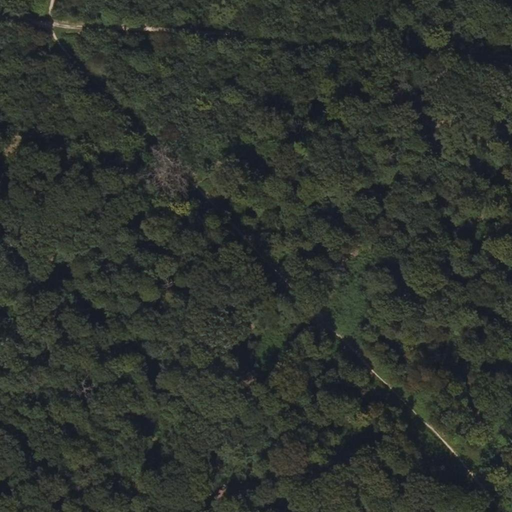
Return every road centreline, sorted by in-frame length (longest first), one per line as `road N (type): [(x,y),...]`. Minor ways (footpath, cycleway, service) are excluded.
road 1 (track): [(55,0),(47,21),(52,35),(510,511)]
road 2 (track): [(0,17),(511,56)]
